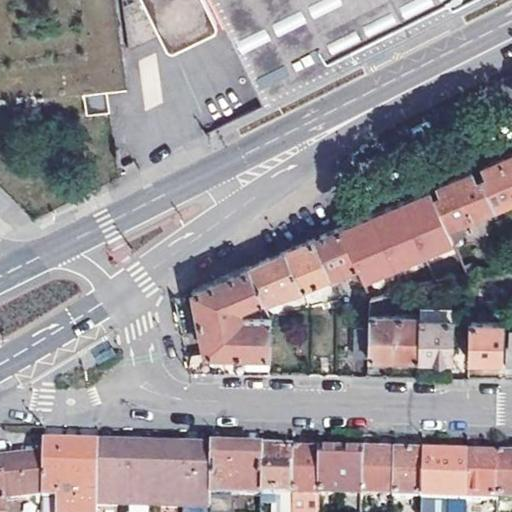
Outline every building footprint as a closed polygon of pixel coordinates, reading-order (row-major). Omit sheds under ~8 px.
[(213,0),(123,0),(131,52),(164,37),(167,42),(175,44),(218,23),(218,10),(213,0)] [(217,0),(267,102),(351,59),(358,55),(443,13),(469,0),(217,0)] [(106,90),(82,94),(85,114),(108,111),(106,90)] [(226,129),(265,110),(264,109),(255,91),(217,109),(226,129)] [(499,161),(511,190),(511,154),(508,157),(499,161)] [(495,209),(511,201),(511,190),(499,161),(491,164),(483,167),(487,176),(482,178),(495,209)] [(471,219),(495,209),(482,178),(476,181),(473,172),(463,176),(454,180),(471,219)] [(431,190),(448,229),(471,219),(454,180),(439,186),(431,190)] [(366,217),(340,228),(357,266),(363,280),(453,242),(448,229),(431,190),(425,192),(397,204),(366,217)] [(314,240),(330,277),(334,286),(340,284),(336,275),(357,266),(340,228),(319,237),(314,240)] [(285,252),(302,289),(330,277),(314,240),(297,247),(285,252)] [(302,289),(285,252),(267,260),(250,268),(264,301),(302,289)] [(217,355),(246,356),(270,356),(272,319),(264,301),(250,268),(222,279),(195,291),(205,353),(185,356),(189,374),(216,375),(217,355)] [(372,330),(372,358),(419,359),(420,319),(420,316),(385,316),(386,296),(372,299),(370,330),(372,330)] [(454,307),(421,307),(420,316),(420,319),(454,320),(454,307)] [(420,319),(419,359),(452,360),(454,320),(420,319)] [(511,331),(502,331),(502,323),(469,323),(468,360),(505,360),(504,367),(511,367),(511,331)] [(372,330),(370,330),(356,330),(355,357),(372,358),(372,330)] [(270,356),(246,356),(246,371),(269,371),(270,356)] [(94,511),(96,448),(68,448),(42,447),(42,457),(42,497),(42,498),(58,498),(57,511),(94,511)] [(96,448),(94,511),(123,511),(125,449),(112,449),(96,448)] [(152,511),(154,450),(140,449),(125,449),(123,511),(152,511)] [(181,511),(182,451),(167,450),(154,450),(152,511),(181,511)] [(199,451),(182,451),(181,511),(209,511),(211,451),(199,451)] [(231,452),(211,451),(209,511),(260,511),(261,497),(261,453),(231,452)] [(277,453),(261,453),(261,497),(290,498),(291,454),(277,453)] [(319,497),(319,455),(305,454),(291,454),(290,498),(319,498),(319,497)] [(359,511),(360,498),(360,456),(340,455),(319,455),(319,497),(332,497),(333,505),(343,506),(343,511),(359,511)] [(379,456),(360,456),(360,498),(394,498),(395,457),(379,456)] [(42,497),(42,457),(0,461),(0,511),(4,511),(3,499),(42,497)] [(410,457),(395,457),(394,498),(394,500),(422,501),(423,458),(410,457)] [(467,502),(468,459),(444,458),(423,458),(422,501),(421,511),(439,511),(440,504),(467,504),(467,502)] [(497,502),(497,460),(481,459),(468,459),(467,502),(497,502)] [(511,460),(497,460),(497,502),(511,502),(511,460)]
